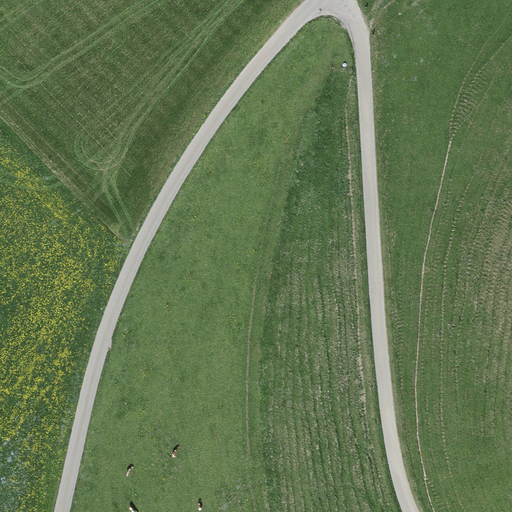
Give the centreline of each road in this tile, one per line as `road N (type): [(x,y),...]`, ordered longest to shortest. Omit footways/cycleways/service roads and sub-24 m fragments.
road 1 (track): [(61,511),(96,359),(141,243),(215,118),(316,0)]
road 2 (track): [(409,511),(382,371),(361,41),(340,0)]
